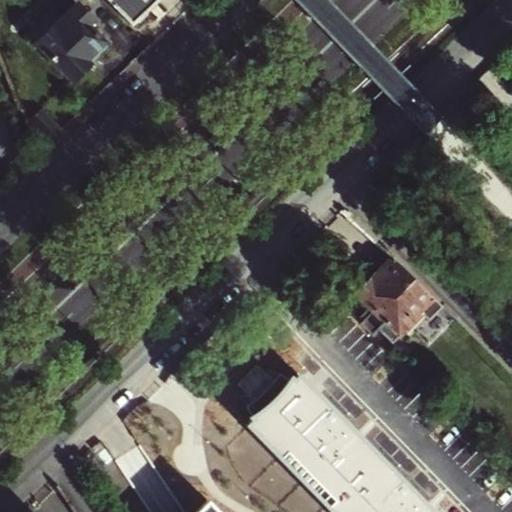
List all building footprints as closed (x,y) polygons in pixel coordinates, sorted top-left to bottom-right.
[(104,0),(129,25),(155,0),(104,0)] [(88,66),(85,62),(103,45),(104,46),(123,28),(104,9),(90,22),(74,5),(70,9),(63,2),(52,12),(59,20),(34,44),(71,82),(88,66)] [(27,36),(34,44),(59,20),(52,12),(27,36)] [(415,334),(443,308),(392,259),(356,294),(372,312),(360,324),(370,334),(378,326),(392,340),(407,326),(415,334)] [(308,299),(321,285),(300,264),(286,277),(308,299)] [(446,511),(450,509),(438,497),(427,507),(375,456),(296,375),(292,379),(290,377),(286,381),(284,379),(280,384),(275,389),(269,395),(263,400),(248,412),(251,415),(248,419),(249,421),(245,425),(329,511),(446,511)] [(427,507),(438,497),(387,446),(375,456),(427,507)]
